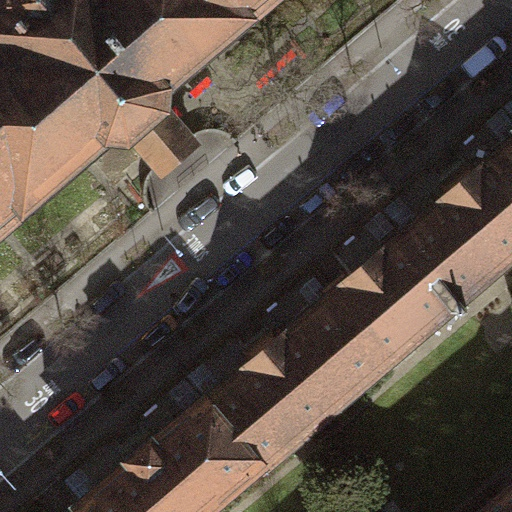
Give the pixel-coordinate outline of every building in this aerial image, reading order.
[(0,225),(107,134),(130,134),(165,105),(166,86),(267,0),(4,0),(5,3),(0,6),(0,59),(1,60),(0,60),(0,225)] [(193,137),(165,105),(130,134),(159,167),(176,152),(193,137)] [(511,255),(511,143),(476,174),(471,167),(446,188),(452,194),(403,236),(458,301),(511,255)] [(384,364),(458,301),(403,236),(328,299),(384,364)] [(262,468),(384,364),(328,299),(280,341),(274,334),(249,355),(255,362),(207,403),(260,465),(262,468)] [(204,511),(260,465),(207,403),(203,399),(156,439),(152,434),(125,457),(129,462),(80,504),(86,511),(204,511)] [(511,511),(511,491),(487,511),(511,511)]
